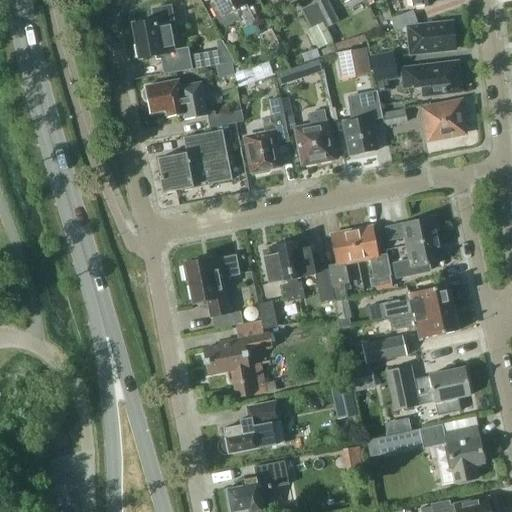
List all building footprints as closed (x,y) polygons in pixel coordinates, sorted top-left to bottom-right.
[(257,31),(253,23),(246,9),(248,9),(243,0),(212,0),(214,2),(210,5),(219,24),(226,26),(237,21),(245,37),(257,31)] [(320,0),(313,4),(326,29),(338,22),(326,0),(320,0)] [(326,29),(313,4),(301,10),(310,29),(307,30),(317,50),(332,43),(326,29)] [(154,21),(133,25),(137,45),(134,46),(133,46),(136,58),(137,58),(139,57),(139,59),(160,55),(164,74),(190,69),(187,49),(174,52),(170,36),(176,35),(170,6),(151,10),(154,21)] [(416,23),(412,12),(390,20),(394,31),(416,23)] [(455,50),(452,23),(405,28),(405,33),(408,32),(411,54),(455,50)] [(281,49),(271,29),(259,36),(269,56),(281,49)] [(337,51),(366,41),(363,35),(334,45),(337,51)] [(370,74),(366,49),(335,54),(339,79),(370,74)] [(210,53),(194,56),(197,69),(213,66),(210,53)] [(374,57),(376,68),(397,65),(396,54),(374,57)] [(318,61),(302,66),(306,76),(319,72),(322,71),(318,61)] [(273,63),(237,70),(240,84),(276,76),(273,63)] [(460,91),(457,63),(421,67),(421,69),(400,71),(401,86),(423,84),(424,97),(439,96),(439,94),(460,91)] [(373,82),(399,79),(399,77),(397,65),(376,68),(372,68),(373,82)] [(143,101),(149,103),(150,113),(166,110),(167,117),(183,114),(185,120),(207,115),(201,83),(180,87),(178,80),(145,87),(146,88),(142,92),(143,101)] [(377,92),(372,93),(347,98),(349,110),(348,110),(351,120),(344,122),(351,156),(378,151),(374,132),(377,132),(374,120),(382,119),(377,92)] [(295,129),(293,117),(291,118),(289,109),(282,110),(279,98),(266,101),(270,117),(283,115),(286,131),(295,129)] [(465,134),(460,102),(423,108),(428,140),(465,134)] [(406,123),(404,110),(382,114),(384,127),(406,123)] [(325,123),(323,111),(309,114),(312,126),(295,129),(302,165),(334,159),(327,122),(325,123)] [(214,112),(207,114),(210,129),(216,127),(229,125),(227,114),(215,116),(214,112)] [(283,115),(270,117),(263,119),(266,134),(259,135),(244,138),(251,173),(279,167),(276,149),(275,144),(288,142),(286,131),(283,115)] [(232,180),(221,131),(182,139),(186,154),(157,160),(161,177),(158,177),(159,183),(161,182),(163,194),(193,188),(192,186),(206,183),(207,185),(232,180)] [(405,237),(407,248),(436,241),(432,219),(385,228),(387,241),(405,237)] [(350,231),(356,261),(369,258),(373,279),(388,276),(384,255),(377,257),(371,227),(350,231)] [(356,261),(350,231),(329,236),(335,265),(329,267),(336,300),(346,298),(344,285),(347,284),(343,264),(356,261)] [(436,241),(407,248),(410,261),(393,265),(396,279),(413,275),(412,267),(440,261),(436,241)] [(300,242),(285,245),(296,302),(305,300),(301,283),(297,284),(296,280),(314,276),(320,303),(333,300),(327,269),(314,272),(309,248),(301,250),(300,242)] [(288,303),(296,302),(285,245),(269,248),(271,256),(262,258),(268,285),(287,282),(287,286),(284,287),(288,303)] [(238,275),(235,257),(214,261),(214,258),(181,265),(184,283),(189,282),(193,303),(207,301),(210,317),(228,314),(222,277),(238,275)] [(388,276),(373,279),(375,287),(390,284),(388,276)] [(384,320),(389,318),(450,306),(446,286),(407,294),(408,300),(398,302),(398,299),(380,303),(384,320)] [(350,318),(347,300),(335,303),(338,321),(350,318)] [(272,302),(256,304),(259,321),(261,330),(276,328),(272,302)] [(450,306),(389,318),(392,331),(408,328),(409,332),(417,331),(419,339),(455,332),(450,306)] [(261,330),(259,321),(250,323),(235,326),(237,340),(217,344),(218,347),(202,350),(207,376),(230,371),(234,388),(236,398),(264,392),(262,383),(258,363),(247,366),(245,352),(270,347),(267,334),(262,335),(261,330)] [(406,354),(402,336),(362,345),(366,363),(406,354)] [(373,376),(370,364),(350,368),(353,381),(373,376)] [(394,412),(418,407),(417,400),(432,396),(434,403),(435,403),(438,416),(453,413),(450,400),(470,396),(464,367),(427,375),(428,377),(413,380),(410,365),(386,370),(394,412)] [(277,396),(274,381),(263,384),(266,398),(277,396)] [(328,391),(336,422),(358,416),(350,386),(328,391)] [(278,422),(274,402),(246,408),(248,418),(238,420),(239,425),(224,428),(226,437),(223,440),(221,441),(218,446),(218,448),(218,451),(224,455),(228,455),(275,445),(271,423),(278,422)] [(423,429),(399,433),(365,441),(368,457),(422,446),(423,449),(445,444),(454,485),(478,479),(475,466),(485,464),(475,418),(423,429)] [(288,486),(284,462),(253,467),(255,477),(241,480),(242,485),(224,489),(228,511),(241,511),(248,511),(264,511),(262,496),(271,494),(270,489),(288,486)] [(490,511),(488,499),(450,507),(449,503),(431,507),(432,511),(490,511)]
